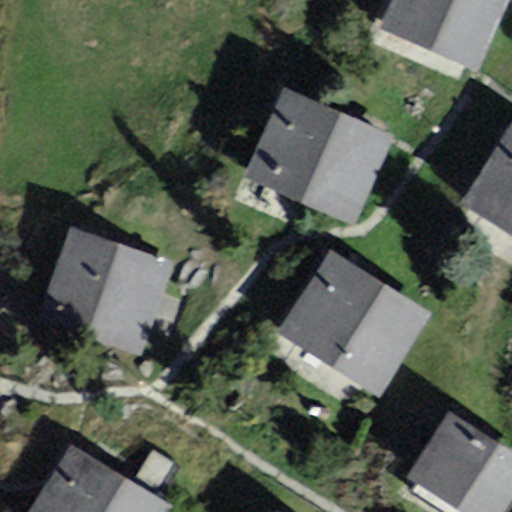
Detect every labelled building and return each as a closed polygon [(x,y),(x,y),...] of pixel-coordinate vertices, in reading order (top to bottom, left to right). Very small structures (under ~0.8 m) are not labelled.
[(500,0),(400,0),(391,19),(472,58),(500,0)] [(380,141),(293,101),(260,172),(347,212),(380,141)] [(511,151),(481,206),(511,222),(511,151)] [(161,269),(83,239),(56,310),(134,340),(161,269)] [(415,316),(333,268),(294,333),(377,382),(415,316)] [(485,511),(511,466),(511,452),(454,419),(412,491),(448,511),(485,511)] [(138,511),(149,492),(70,452),(39,511),(138,511)]
